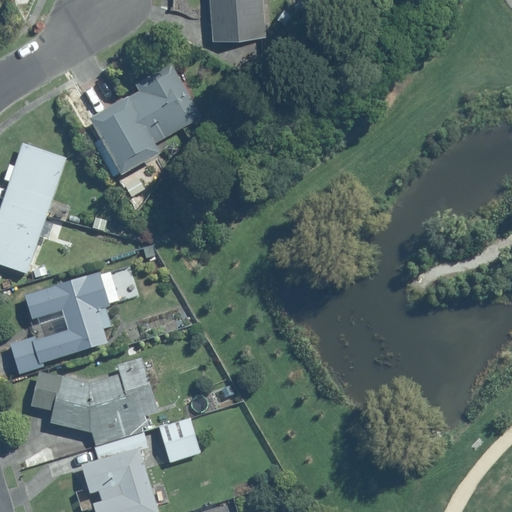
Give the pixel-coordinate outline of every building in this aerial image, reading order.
[(265,0),(210,0),(212,41),(267,38),(265,0)] [(136,86),(139,91),(91,119),(124,175),(159,155),(154,146),(202,118),(171,65),(136,86)] [(0,264),(28,274),(65,166),(67,158),(23,143),(15,166),(11,164),(5,180),(10,182),(0,210),(0,264)] [(11,346),(18,371),(45,363),(108,345),(97,308),(120,302),(111,270),(89,276),(25,294),(32,319),(65,310),(70,329),(11,346)] [(95,446),(152,428),(147,414),(160,410),(143,358),(118,366),(121,375),(90,385),(40,372),(31,405),(55,412),(52,423),(91,433),(95,446)] [(171,462),(172,462),(202,452),(192,418),(161,428),(171,462)] [(152,428),(95,446),(97,452),(100,460),(80,466),(90,496),(101,492),(104,502),(95,505),(97,511),(161,511),(140,446),(147,444),(155,441),(152,430),(152,428)]
